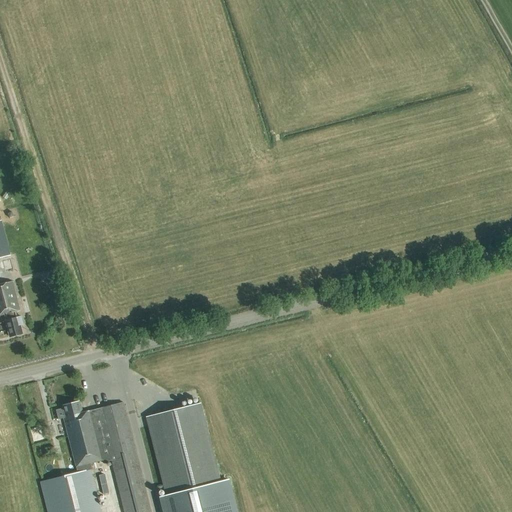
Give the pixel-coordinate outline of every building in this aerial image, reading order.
[(0,258),(10,256),(1,221),(0,221),(0,258)] [(48,279),(55,282),(58,275),(51,272),(48,279)] [(17,318),(15,312),(20,311),(12,281),(0,284),(0,315),(4,315),(5,321),(9,337),(22,334),(19,326),(23,325),(21,317),(17,318)] [(80,402),(62,406),(63,409),(56,411),(58,420),(63,419),(77,473),(40,482),(47,511),(98,511),(89,471),(92,470),(90,463),(103,460),(103,463),(112,461),(124,511),(149,511),(123,402),(83,412),(80,402)] [(219,483),(199,404),(147,417),(167,496),(160,497),(163,511),(235,511),(228,480),(219,483)] [(104,494),(110,492),(105,473),(99,474),(104,494)]
